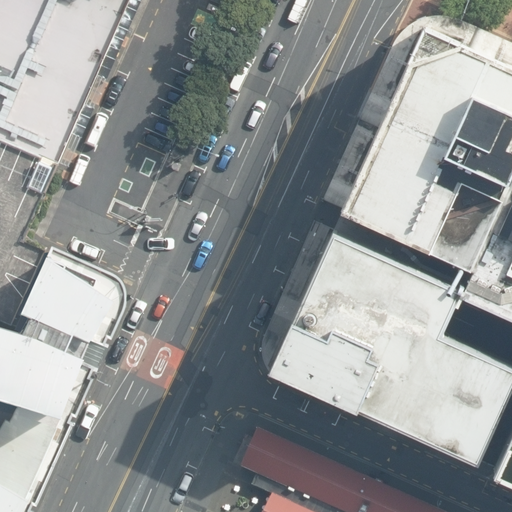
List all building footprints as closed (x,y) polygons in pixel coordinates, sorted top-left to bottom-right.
[(0,0),(0,144),(59,171),(136,0),(0,0)] [(469,266),(511,171),(511,65),(420,23),(413,38),(337,204),(469,266)] [(25,239),(59,171),(0,144),(0,330),(10,335),(49,250),(25,239)] [(511,171),(469,266),(460,287),(511,310),(511,171)] [(511,354),(439,323),(460,279),(331,221),(290,310),(288,308),(264,358),(475,454),(511,369),(511,354)] [(0,511),(30,511),(0,494),(0,417),(69,439),(89,378),(114,297),(52,248),(47,259),(48,273),(46,272),(20,330),(32,335),(26,347),(0,338),(0,511)] [(511,409),(488,461),(511,471),(511,409)] [(0,494),(30,511),(36,511),(69,439),(0,417),(0,494)] [(440,511),(246,427),(228,469),(262,484),(249,511),(440,511)]
